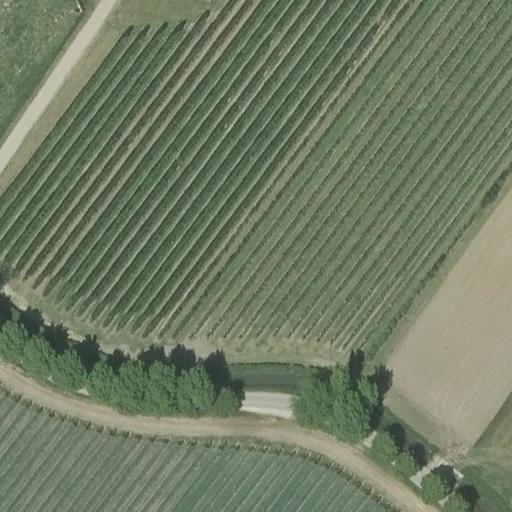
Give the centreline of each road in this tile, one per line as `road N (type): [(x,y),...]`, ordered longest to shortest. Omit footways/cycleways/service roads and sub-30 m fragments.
road 1 (unclassified): [(456,511),(362,435),(310,410),(259,401),(139,401),(62,381),(0,342)]
road 2 (track): [(107,0),(0,153)]
